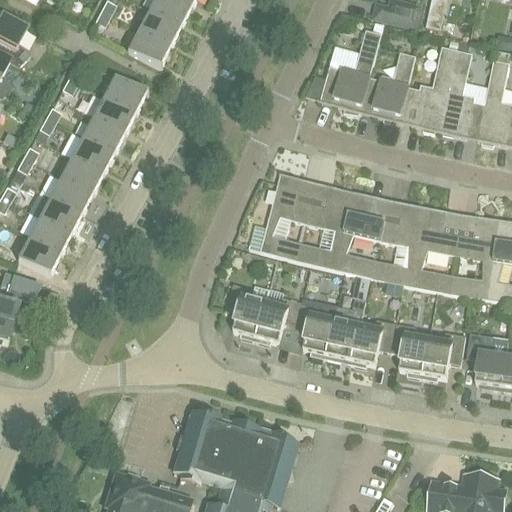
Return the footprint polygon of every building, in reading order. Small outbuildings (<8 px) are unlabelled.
[(181,31),(192,11),(170,0),(157,0),(150,15),(181,31)] [(170,0),(192,11),(197,0),(170,0)] [(101,16),(110,21),(115,10),(107,5),(101,16)] [(375,22),(403,29),(416,32),(421,11),(397,6),(395,13),(378,9),(375,22)] [(170,51),(181,31),(150,15),(139,35),(170,51)] [(104,32),(110,21),(101,16),(95,27),(104,32)] [(443,20),(429,17),(426,30),(440,34),(443,20)] [(0,61),(9,66),(9,67),(18,72),(30,60),(19,48),(26,34),(0,20),(0,48),(1,49),(0,51),(0,61)] [(375,27),(372,36),(382,39),(384,29),(375,27)] [(159,72),(170,51),(139,35),(128,55),(127,54),(126,56),(162,75),(163,73),(159,72)] [(369,82),(370,82),(382,39),(372,36),(366,35),(356,73),(344,70),(343,75),(330,71),(320,107),(344,113),(343,118),(359,121),(369,82)] [(511,40),(510,40),(498,38),(496,52),(511,54),(511,40)] [(459,44),(457,55),(468,57),(470,47),(459,44)] [(439,137),(457,55),(442,51),(432,92),(420,90),(419,95),(409,92),(408,92),(399,127),(411,130),(423,133),(423,136),(435,139),(436,136),(439,137)] [(485,109),(474,107),(475,102),(463,99),(473,58),(457,55),(439,137),(467,143),(478,145),(485,109)] [(408,92),(409,92),(416,61),(400,57),(394,83),(382,80),(381,85),(370,82),(369,82),(359,121),(360,121),(361,118),(384,124),(383,126),(395,129),(396,127),(399,127),(408,92)] [(9,66),(0,61),(0,103),(1,104),(13,92),(2,80),(9,67),(9,66)] [(511,152),(511,109),(502,107),(510,68),(494,65),(485,109),(478,145),(482,146),(481,149),(494,151),(494,148),(511,152)] [(68,84),(77,89),(83,78),(74,73),(68,84)] [(103,103),(134,120),(145,99),(148,101),(149,100),(114,81),(113,82),(114,83),(103,103)] [(71,100),(77,89),(68,84),(62,95),(71,100)] [(54,129),(60,118),(66,108),(57,103),(45,124),(54,129)] [(124,140),(134,120),(103,103),(92,123),(124,140)] [(113,160),(124,140),(92,123),(82,143),(113,160)] [(43,148),(54,129),(45,124),(35,143),(43,148)] [(22,145),(7,137),(2,145),(17,153),(22,145)] [(102,180),(113,160),(82,143),(71,163),(102,180)] [(23,163),(32,168),(38,157),(29,152),(23,163)] [(26,179),(32,168),(23,163),(17,174),(26,179)] [(92,200),(102,180),(71,163),(60,184),(92,200)] [(307,229),(312,209),(299,205),(304,185),(281,179),(261,256),(298,266),(302,248),(273,240),(281,222),(307,229)] [(81,220),(92,200),(60,184),(50,204),(81,220)] [(335,275),(353,197),(331,191),(326,212),(312,209),(307,229),(334,235),(332,255),(302,248),(298,266),(335,275)] [(0,203),(9,207),(15,197),(6,192),(0,203)] [(381,246),(385,226),(372,222),(376,202),(353,197),(335,275),(373,284),(377,266),(347,258),(354,240),(381,246)] [(0,216),(3,218),(9,207),(0,203),(0,216)] [(70,240),(81,220),(50,204),(39,224),(70,240)] [(411,291),(426,212),(403,208),(399,229),(385,226),(381,246),(408,251),(407,271),(377,266),(373,284),(411,291)] [(456,261),(459,240),(445,237),(449,217),(426,212),(411,291),(449,298),(452,280),(422,274),(428,255),(451,260),(456,261)] [(488,304),(499,225),(476,221),(473,242),(459,240),(456,261),(483,265),(483,285),(452,280),(449,298),(488,304)] [(60,261),(70,240),(39,224),(28,244),(60,261)] [(511,268),(511,226),(499,225),(488,304),(511,307),(511,288),(498,287),(503,267),(511,268)] [(49,281),(60,261),(28,244),(18,264),(49,281)] [(0,347),(6,349),(8,349),(8,348),(7,347),(18,312),(20,303),(33,306),(40,292),(41,290),(5,276),(0,290),(0,347)] [(255,290),(254,294),(245,292),(233,288),(225,317),(238,320),(233,336),(241,338),(240,342),(255,346),(266,307),(269,294),(255,290)] [(295,336),(302,307),(283,302),(280,311),(266,307),(255,346),(270,350),(271,346),(280,349),(284,333),(295,336)] [(326,364),(337,311),(303,303),(302,307),(295,336),(307,339),(303,355),(311,357),(310,361),(326,364)] [(362,321),(363,321),(366,306),(355,303),(352,315),(337,311),(326,364),(341,367),(342,363),(351,366),(350,369),(351,370),(362,321)] [(361,330),(363,321),(362,321),(351,370),(366,373),(367,369),(375,371),(379,355),(390,357),(396,328),(385,326),(376,324),(375,333),(361,330)] [(422,384),(429,343),(415,341),(416,332),(396,328),(390,357),(402,359),(399,375),(408,377),(407,381),(422,384)] [(429,343),(422,384),(438,386),(438,382),(446,384),(449,368),(461,370),(466,340),(446,337),(444,346),(429,343)] [(510,344),(494,342),(470,338),(467,363),(479,365),(476,388),(481,389),(481,393),(502,396),(507,362),(510,344)] [(511,362),(507,362),(502,396),(511,397),(511,362)] [(226,494),(246,428),(233,424),(232,426),(220,423),(221,421),(201,415),(200,418),(191,416),(184,439),(183,439),(182,441),(180,440),(176,453),(178,454),(178,456),(179,456),(173,475),(182,478),(180,482),(200,488),(201,486),(221,492),(226,494)] [(269,511),(271,509),(279,511),(288,483),(292,482),(290,474),(298,448),(290,446),(291,442),(271,436),(271,438),(259,435),(259,432),(246,428),(226,494),(221,492),(215,511),(207,509),(205,511),(269,511)] [(153,497),(155,491),(149,490),(150,487),(115,477),(105,511),(106,511),(142,511),(143,510),(147,495),(153,497)] [(464,492),(448,489),(432,487),(428,511),(503,511),(506,496),(496,494),(498,484),(466,480),(464,492)] [(143,510),(149,511),(189,511),(192,502),(155,491),(153,497),(147,495),(143,510)]
